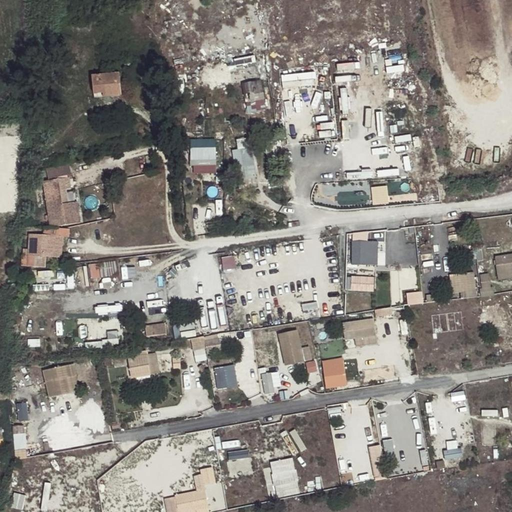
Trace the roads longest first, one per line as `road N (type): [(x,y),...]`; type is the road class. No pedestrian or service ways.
road 1 (unclassified): [(132,437),(511,369)]
road 2 (unclassified): [(511,200),(307,221)]
road 3 (unknown): [(115,249),(307,221)]
